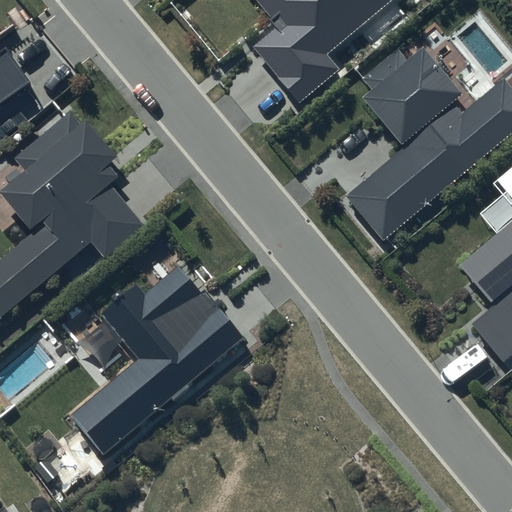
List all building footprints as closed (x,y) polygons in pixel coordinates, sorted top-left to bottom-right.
[(254,0),(274,27),(252,43),(296,102),(336,72),(327,60),(407,0),(254,0)] [(463,107),(415,48),(356,96),(398,148),(342,194),(381,242),(511,135),(511,95),(498,79),(463,107)] [(0,105),(28,87),(3,54),(0,55),(0,105)] [(0,315),(87,245),(97,259),(140,224),(102,177),(116,166),(71,111),(18,154),(28,167),(0,189),(0,195),(30,232),(0,256),(0,315)] [(511,170),(499,180),(489,240),(454,265),(490,313),(477,322),(505,360),(511,355),(511,170)] [(140,296),(131,287),(99,319),(134,355),(70,419),(109,458),(237,331),(171,265),(140,296)]
